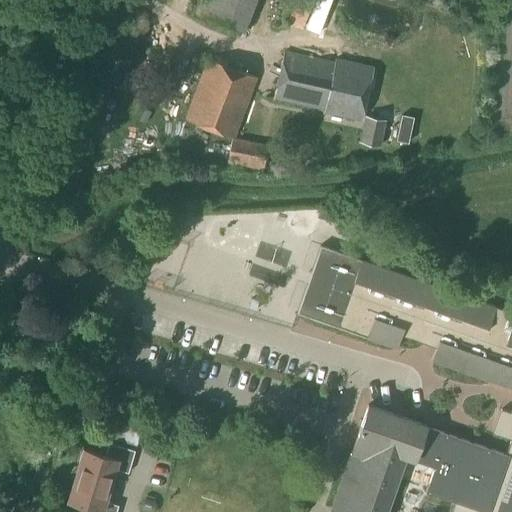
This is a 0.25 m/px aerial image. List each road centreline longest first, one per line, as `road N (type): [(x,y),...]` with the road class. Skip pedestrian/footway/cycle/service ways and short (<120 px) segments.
road 1 (unclassified): [(341,421),(114,353),(127,297)]
road 2 (unclassified): [(0,235),(78,0)]
road 3 (unclassified): [(359,363),(127,297)]
road 4 (unclassified): [(127,297),(0,265)]
